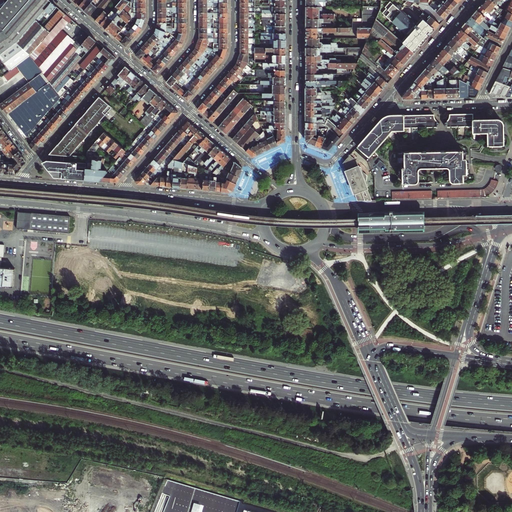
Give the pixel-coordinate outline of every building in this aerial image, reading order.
[(0,28),(2,30),(29,0),(8,0),(1,8),(0,8),(0,28)] [(17,42),(36,20),(51,2),(48,0),(29,0),(2,30),(0,32),(0,55),(17,43),(17,42)] [(84,0),(79,6),(82,8),(84,10),(93,0),(84,0)] [(93,0),(84,10),(87,13),(90,16),(95,10),(93,9),(99,3),(98,2),(99,0),(93,0)] [(103,0),(100,4),(95,10),(90,16),(93,18),(95,20),(103,12),(112,0),(103,0)] [(130,1),(126,0),(120,0),(107,16),(100,24),(103,27),(106,29),(130,1)] [(411,5),(415,2),(408,0),(405,3),(415,12),(418,9),(411,5)] [(425,10),(440,24),(442,22),(444,19),(434,10),(430,7),(429,6),(429,5),(428,0),(419,0),(420,3),(418,5),(420,6),(425,10)] [(450,13),(451,11),(441,1),(438,0),(435,0),(434,2),(448,15),(450,13)] [(453,9),(455,7),(446,0),(441,0),(441,1),(451,11),(453,9)] [(488,13),(495,19),(504,10),(500,8),(491,0),(485,0),(484,2),(480,6),(488,13)] [(115,37),(121,31),(124,27),(128,23),(131,20),(131,18),(131,13),(131,8),(131,2),(130,1),(106,29),(108,31),(112,35),(115,37)] [(51,2),(36,20),(41,25),(42,24),(39,21),(44,15),(47,18),(57,7),(54,5),(51,2)] [(433,32),(435,29),(422,17),(416,24),(390,2),(385,8),(386,9),(382,13),(404,32),(403,33),(407,36),(402,42),(414,53),(421,45),(433,32)] [(434,10),(444,19),(446,17),(448,15),(434,2),(430,7),(434,10)] [(488,22),(492,25),(495,19),(488,13),(480,6),(479,8),(477,10),(485,16),(486,15),(491,19),(488,22)] [(319,11),(319,7),(306,7),(306,11),(306,16),(306,18),(334,18),(335,18),(335,15),(324,15),(324,11),(319,11)] [(376,19),(381,7),(362,7),(363,28),(358,28),(358,38),(368,38),(369,35),(376,19)] [(422,17),(435,29),(438,26),(440,24),(425,10),(423,13),(421,11),(418,9),(415,12),(422,17)] [(60,10),(47,25),(53,29),(56,26),(66,14),(60,10)] [(484,18),(485,16),(477,10),(474,13),(471,16),(485,28),(488,31),(490,29),(492,25),(488,22),(484,18)] [(497,20),(500,22),(510,27),(511,24),(511,23),(511,13),(507,11),(506,13),(504,12),(505,10),(504,10),(495,19),(497,20)] [(103,12),(95,20),(98,22),(100,24),(107,16),(103,12)] [(66,14),(56,26),(61,31),(71,19),(66,14)] [(466,23),(472,29),(479,35),(485,28),(471,16),(468,20),(466,23)] [(146,18),(131,18),(131,20),(132,21),(142,29),(144,23),(146,18)] [(334,18),(306,18),(306,25),(306,28),(319,28),(319,22),(334,23),(334,18)] [(376,19),(369,35),(378,42),(385,48),(392,54),(399,46),(411,57),(413,55),(414,53),(402,42),(376,19)] [(492,25),(507,33),(509,30),(510,27),(500,22),(499,24),(496,23),(497,20),(495,19),(492,25)] [(36,49),(42,42),(48,35),(52,30),(53,29),(47,25),(45,28),(41,25),(36,20),(17,42),(17,43),(31,55),(36,49)] [(132,21),(129,25),(138,33),(140,31),(142,29),(132,21)] [(137,34),(138,33),(129,25),(128,23),(124,27),(135,37),(137,34)] [(172,33),(172,28),(166,28),(166,23),(158,23),(157,26),(156,28),(167,32),(171,33),(172,34),(172,33)] [(472,29),(466,23),(463,26),(461,29),(478,44),(479,45),(485,48),(487,49),(487,47),(489,45),(490,42),(484,39),(483,39),(479,35),(472,29)] [(506,36),(507,33),(492,25),(490,29),(496,32),(495,34),(504,39),(506,36)] [(70,43),(73,41),(61,31),(56,26),(53,29),(52,30),(54,32),(50,37),(48,35),(42,42),(47,45),(40,53),(36,49),(31,55),(30,55),(43,72),(44,74),(47,71),(54,77),(68,60),(61,54),(70,43)] [(124,27),(121,31),(124,34),(132,40),(133,38),(135,37),(124,27)] [(167,32),(156,28),(155,31),(154,33),(160,39),(163,41),(165,43),(168,39),(167,38),(165,39),(163,37),(165,34),(167,32)] [(323,33),(350,33),(350,28),(319,28),(306,28),(306,35),(306,38),(320,38),(323,38),(323,33)] [(430,47),(442,34),(436,29),(425,43),(430,47)] [(456,34),(465,43),(466,41),(467,39),(469,40),(473,44),(470,47),(471,47),(475,51),(479,45),(478,44),(461,29),(458,31),(456,34)] [(80,47),(90,35),(85,31),(75,43),(80,47)] [(122,37),(124,34),(121,31),(115,37),(118,40),(121,42),(124,39),(122,37)] [(495,34),(488,31),(483,39),(484,39),(490,42),(501,47),(503,43),(504,39),(495,34)] [(160,39),(154,33),(152,35),(151,37),(162,47),(165,43),(163,41),(162,43),(159,40),(160,39)] [(185,39),(187,33),(178,33),(176,39),(183,45),(185,39)] [(132,40),(124,34),(122,37),(124,39),(121,42),(124,45),(126,47),(132,40)] [(452,39),(460,46),(462,45),(468,50),(471,47),(470,47),(465,43),(456,34),(453,37),(452,39)] [(78,49),(68,60),(54,77),(50,81),(55,89),(66,75),(82,57),(79,54),(82,51),(81,50),(83,49),(85,50),(94,39),(92,37),(90,35),(80,47),(78,49)] [(181,46),(183,45),(176,39),(172,35),(171,35),(171,36),(168,39),(169,40),(173,43),(179,48),(181,46)] [(147,41),(153,46),(156,49),(158,50),(162,47),(151,37),(149,39),(147,41)] [(213,38),(199,38),(198,41),(197,43),(207,47),(207,41),(213,42),(213,38)] [(320,38),(306,38),(306,43),(306,47),(321,48),(338,48),(338,44),(324,44),(322,42),(320,42),(320,38)] [(96,41),(94,39),(85,50),(87,52),(96,41)] [(165,43),(176,52),(178,50),(179,48),(173,43),(171,44),(168,42),(169,40),(168,39),(165,43)] [(286,46),(286,39),(269,39),(269,45),(260,45),(260,48),(264,48),(286,48),(286,46)] [(447,44),(462,56),(464,58),(465,56),(464,56),(467,52),(460,46),(452,39),(449,41),(447,44)] [(144,45),(155,54),(156,53),(158,50),(156,49),(155,50),(152,48),(153,46),(147,41),(146,43),(144,45)] [(42,42),(36,49),(40,53),(47,45),(42,42)] [(391,80),(393,77),(376,62),(382,55),(366,42),(364,48),(360,56),(359,58),(372,69),(375,72),(388,83),(391,80)] [(499,50),(501,47),(490,42),(489,45),(487,47),(487,49),(488,49),(489,50),(497,54),(499,50)] [(17,43),(0,55),(0,77),(17,66),(30,55),(31,55),(17,43)] [(76,48),(70,43),(61,54),(68,60),(78,49),(77,48),(77,49),(76,48)] [(165,43),(162,47),(172,56),(174,54),(176,52),(165,43)] [(207,47),(197,43),(196,46),(195,49),(206,58),(207,57),(209,55),(209,54),(213,50),(213,49),(207,47)] [(445,46),(443,48),(457,60),(458,61),(462,56),(447,44),(445,46)] [(142,47),(141,49),(149,55),(152,58),(155,54),(144,45),(142,47)] [(488,49),(487,49),(485,48),(479,45),(475,51),(482,54),(494,60),(496,56),(497,54),(489,50),(488,49)] [(408,60),(411,57),(399,46),(392,54),(404,65),(408,60)] [(97,56),(101,51),(97,47),(80,66),(84,70),(85,70),(86,68),(90,64),(91,62),(93,60),(97,56)] [(158,50),(169,60),(171,58),(172,56),(162,47),(158,50)] [(109,59),(112,55),(109,52),(104,48),(101,51),(97,56),(99,58),(101,60),(105,56),(109,59)] [(228,48),(220,48),(218,52),(217,55),(224,60),(226,54),(228,48)] [(255,63),(286,63),(286,61),(286,54),(264,54),(264,48),(260,48),(255,48),(255,49),(255,54),(255,58),(255,63)] [(348,50),(348,55),(360,56),(364,48),(338,48),(321,48),(320,52),(332,52),(332,51),(343,51),(343,50),(348,50)] [(387,59),(399,70),(401,68),(404,65),(392,54),(385,48),(382,50),(385,53),(384,54),(387,56),(388,55),(389,57),(387,59)] [(439,53),(447,61),(453,65),(457,60),(443,48),(441,51),(439,53)] [(149,55),(141,49),(136,55),(138,57),(140,59),(144,56),(146,58),(149,55)] [(192,53),(198,58),(200,60),(203,62),(204,61),(205,59),(206,58),(195,49),(194,51),(192,53)] [(511,49),(502,67),(503,68),(511,70),(511,49)] [(159,58),(166,64),(168,62),(169,60),(158,50),(156,53),(160,57),(159,58)] [(209,54),(220,64),(222,62),(224,60),(217,55),(215,53),(214,52),(213,50),(209,54)] [(190,55),(189,56),(195,62),(198,65),(199,66),(201,63),(203,62),(200,60),(199,61),(197,60),(198,58),(192,53),(190,55)] [(447,61),(439,53),(437,56),(435,58),(443,66),(448,70),(450,67),(446,64),(445,64),(447,61)] [(152,58),(155,61),(163,67),(164,66),(166,64),(159,58),(155,54),(152,58)] [(219,65),(220,64),(209,54),(209,55),(207,57),(206,58),(208,59),(211,62),(217,68),(219,65)] [(248,58),(248,54),(240,54),(239,56),(238,59),(249,63),(255,65),(255,63),(255,58),(252,58),(248,58)] [(473,65),(488,72),(493,63),(494,60),(482,54),(478,61),(470,57),(467,61),(467,62),(473,65)] [(30,55),(17,66),(29,82),(43,72),(30,55)] [(105,56),(101,60),(109,66),(113,62),(116,58),(112,55),(109,59),(105,56)] [(146,64),(152,58),(149,55),(146,58),(144,56),(140,59),(144,62),(146,64)] [(396,74),(399,70),(387,59),(382,55),(376,62),(393,77),(396,74)] [(185,60),(194,67),(196,70),(199,66),(198,65),(197,67),(193,64),(195,62),(189,56),(187,58),(185,60)] [(96,62),(106,70),(107,68),(109,66),(101,60),(99,58),(96,62)] [(152,58),(146,64),(150,67),(152,70),(155,66),(153,63),(155,61),(152,58)] [(207,66),(214,71),(215,69),(217,68),(211,62),(210,63),(206,61),(208,59),(206,58),(205,59),(204,61),(203,62),(204,63),(207,66)] [(443,66),(435,58),(433,61),(430,64),(441,73),(443,75),(446,72),(441,68),(443,66)] [(236,64),(243,70),(247,74),(249,72),(251,70),(251,69),(247,65),(249,63),(238,59),(237,62),(236,64)] [(95,65),(93,67),(102,74),(104,72),(106,70),(96,62),(93,60),(91,62),(95,65)] [(196,70),(194,67),(185,60),(184,62),(182,64),(187,69),(193,73),(194,72),(196,70)] [(155,66),(152,70),(155,72),(157,74),(163,67),(155,61),(153,63),(155,66)] [(201,63),(199,66),(210,75),(212,73),(214,71),(207,66),(206,67),(203,65),(204,63),(203,62),(201,63)] [(325,63),(306,63),(306,69),(306,74),(317,74),(317,69),(325,69),(325,65),(325,63)] [(357,63),(337,63),(328,63),(328,65),(328,69),(337,69),(337,74),(351,74),(353,71),(354,69),(356,65),(357,63)] [(102,74),(93,67),(90,64),(86,68),(90,71),(99,78),(101,76),(102,74)] [(193,73),(187,69),(182,64),(180,66),(179,68),(187,76),(189,77),(193,73)] [(241,72),(243,70),(236,64),(235,66),(233,68),(239,74),(241,75),(243,73),(241,72)] [(428,66),(426,68),(437,77),(440,80),(444,79),(446,78),(443,75),(441,73),(430,64),(428,66)] [(487,74),(488,72),(473,65),(473,67),(474,67),(473,69),(474,69),(473,72),(485,78),(487,74)] [(199,72),(207,79),(209,77),(210,75),(199,66),(196,70),(197,71),(199,72)] [(453,74),(455,74),(459,72),(460,71),(458,70),(454,66),(453,66),(449,71),(453,74)] [(117,76),(119,77),(117,80),(115,79),(113,81),(116,84),(116,85),(118,87),(121,83),(131,71),(129,69),(126,67),(117,76)] [(184,80),(187,76),(179,68),(177,70),(175,72),(184,80)] [(239,74),(233,68),(231,70),(230,72),(236,77),(239,74)] [(437,77),(426,68),(424,70),(422,72),(433,82),(434,83),(437,82),(440,80),(437,77)] [(511,86),(511,85),(511,70),(503,68),(499,75),(495,81),(511,86)] [(50,81),(54,77),(47,71),(44,74),(50,81)] [(87,72),(85,74),(95,82),(97,80),(99,78),(90,71),(88,73),(87,72)] [(131,71),(121,83),(121,86),(124,89),(125,88),(126,87),(129,83),(136,75),(133,73),(131,71)] [(43,72),(29,82),(36,92),(6,114),(17,128),(25,138),(27,135),(29,133),(30,133),(31,132),(34,128),(38,123),(41,119),(45,116),(47,113),(48,112),(51,108),(55,104),(59,100),(60,98),(61,97),(57,92),(55,89),(50,81),(44,74),(43,72)] [(95,82),(85,74),(83,72),(81,74),(85,77),(83,79),(92,86),(94,84),(95,82)] [(174,74),(172,76),(180,83),(182,85),(183,85),(186,81),(184,80),(175,72),(174,74)] [(205,81),(207,79),(199,72),(196,76),(197,77),(204,83),(205,81)] [(236,77),(230,72),(228,74),(226,76),(233,81),(236,77)] [(386,86),(388,83),(375,72),(373,75),(369,72),(367,74),(371,79),(383,89),(386,86)] [(425,84),(427,85),(428,86),(430,85),(429,85),(431,83),(431,84),(433,82),(422,72),(420,75),(418,77),(425,84)] [(469,75),(468,77),(482,84),(484,80),(485,78),(473,72),(470,76),(469,75)] [(204,83),(197,77),(196,79),(193,76),(194,74),(193,73),(189,77),(190,78),(192,79),(200,87),(202,85),(204,83)] [(57,92),(61,97),(62,96),(65,92),(66,91),(62,88),(65,85),(68,88),(74,82),(66,75),(55,89),(57,92)] [(129,93),(131,91),(141,80),(139,78),(136,75),(129,83),(126,87),(128,89),(128,90),(127,91),(129,93)] [(482,84),(468,77),(465,75),(462,81),(479,90),(481,86),(482,84)] [(90,88),(92,86),(83,79),(79,76),(76,80),(78,82),(88,90),(90,88)] [(169,85),(171,86),(175,82),(178,85),(180,83),(172,76),(166,82),(169,85)] [(233,81),(226,76),(225,78),(223,80),(229,85),(234,89),(237,85),(236,84),(235,83),(233,81)] [(381,91),(383,89),(371,79),(369,81),(363,76),(361,79),(378,94),(381,91)] [(198,89),(200,87),(192,79),(189,77),(186,81),(197,91),(198,89)] [(416,80),(414,82),(421,89),(424,88),(423,86),(425,84),(418,77),(416,80)] [(376,97),(378,94),(361,79),(361,78),(358,81),(364,86),(362,89),(374,99),(376,97)] [(134,96),(145,84),(143,82),(141,80),(131,91),(129,93),(131,94),(131,93),(134,96)] [(228,90),(231,93),(232,92),(231,91),(231,90),(228,87),(229,85),(223,80),(221,82),(220,83),(228,90)] [(476,97),(479,90),(462,81),(459,80),(460,98),(467,98),(476,97)] [(185,87),(186,87),(193,94),(195,92),(197,91),(186,81),(183,85),(184,86),(185,87)] [(507,97),(511,86),(495,81),(492,87),(489,93),(493,97),(507,97)] [(36,92),(29,82),(0,103),(0,105),(1,107),(4,111),(6,114),(36,92)] [(78,83),(76,87),(85,95),(87,92),(88,90),(78,82),(77,82),(78,83)] [(175,82),(171,86),(174,89),(177,91),(182,85),(180,83),(178,85),(175,82)] [(417,99),(422,99),(421,89),(414,82),(412,84),(409,88),(417,94),(417,99)] [(225,94),(228,90),(220,83),(218,86),(216,87),(225,94)] [(109,85),(106,89),(111,94),(116,89),(110,84),(109,85)] [(143,97),(150,88),(148,86),(145,84),(134,96),(132,100),(133,101),(136,103),(138,101),(139,102),(140,100),(141,99),(143,97)] [(286,91),(286,84),(253,84),(250,84),(250,93),(263,93),(286,93),(286,91)] [(180,94),(183,96),(186,93),(183,90),(186,87),(185,87),(184,86),(183,85),(182,85),(177,91),(180,94)] [(71,90),(73,91),(81,98),(83,97),(85,95),(76,87),(74,86),(71,90)] [(186,93),(183,96),(186,99),(188,101),(193,94),(186,87),(183,90),(186,93)] [(219,96),(221,98),(223,100),(224,101),(227,97),(225,94),(216,87),(215,89),(213,91),(219,96)] [(143,97),(149,103),(150,102),(153,105),(150,106),(146,112),(147,114),(141,121),(147,126),(150,122),(154,118),(156,116),(151,112),(163,99),(158,95),(153,90),(150,88),(143,97)] [(372,101),(374,99),(362,89),(361,88),(356,93),(369,104),(372,101)] [(403,99),(417,99),(417,94),(409,88),(405,92),(402,96),(403,99)] [(65,92),(68,94),(78,103),(80,101),(81,98),(73,91),(71,93),(67,90),(66,91),(65,92)] [(218,98),(219,96),(213,91),(211,93),(210,95),(221,104),(223,102),(222,101),(220,99),(218,98)] [(354,100),(365,109),(367,107),(369,104),(356,93),(354,95),(356,97),(354,100)] [(65,98),(74,106),(76,104),(78,103),(68,94),(65,98)] [(121,102),(125,98),(120,94),(116,98),(121,102)] [(216,107),(217,108),(220,106),(221,104),(210,95),(208,97),(206,99),(214,105),(216,107)] [(363,112),(365,109),(354,100),(352,98),(349,95),(344,100),(346,102),(360,114),(363,112)] [(97,100),(51,152),(75,155),(107,117),(112,122),(120,113),(108,102),(103,98),(100,96),(97,100)] [(64,101),(62,103),(71,111),(73,108),(74,106),(65,98),(62,96),(61,97),(60,98),(64,101)] [(165,101),(163,99),(151,112),(156,116),(157,115),(161,111),(167,103),(165,101)] [(204,101),(203,103),(210,109),(214,105),(206,99),(204,101)] [(71,111),(62,103),(59,100),(55,104),(58,106),(67,115),(69,113),(71,111)] [(342,107),(356,119),(358,117),(360,114),(346,102),(342,106),(342,107)] [(163,112),(164,113),(168,108),(172,112),(175,109),(171,106),(167,103),(161,111),(163,112)] [(200,111),(203,113),(206,110),(209,113),(211,110),(210,109),(203,103),(197,109),(200,111)] [(66,117),(67,115),(58,106),(55,104),(51,108),(54,110),(64,119),(66,117)] [(342,107),(341,109),(345,113),(347,113),(344,116),(352,124),(354,121),(356,119),(342,107)] [(164,113),(172,120),(175,116),(178,112),(175,109),(172,112),(168,108),(164,113)] [(64,119),(54,110),(51,114),(61,122),(62,121),(64,119)] [(206,116),(208,119),(212,114),(214,112),(211,110),(209,113),(206,110),(203,113),(206,116)] [(212,114),(217,118),(219,115),(220,113),(216,110),(214,112),(212,114)] [(48,119),(50,121),(57,126),(59,125),(61,122),(51,114),(48,112),(47,113),(49,115),(48,116),(49,117),(48,119)] [(163,112),(159,116),(162,119),(168,124),(170,122),(172,120),(164,113),(163,112)] [(208,119),(213,122),(214,120),(217,118),(212,114),(208,119)] [(404,126),(435,126),(435,127),(436,127),(437,127),(438,127),(438,126),(440,126),(440,122),(439,121),(438,121),(437,121),(436,120),(435,119),(434,118),(434,117),(434,116),(433,114),(427,114),(421,115),(413,115),(406,115),(404,115),(404,114),(399,114),(392,114),(389,115),(386,116),(383,117),(381,119),(372,129),(368,134),(364,139),(360,144),(358,146),(370,156),(393,129),(404,129),(404,126)] [(451,114),(450,115),(450,116),(450,117),(450,118),(449,119),(449,120),(448,120),(447,121),(445,122),(445,126),(446,126),(447,127),(448,127),(449,127),(449,126),(450,126),(473,125),(473,131),(487,131),(487,145),(489,145),(489,148),(502,147),(502,144),(503,144),(503,141),(503,134),(503,128),(503,125),(503,122),(502,120),(501,119),(499,119),(497,118),(496,118),(486,118),(479,119),(472,119),(472,114),(470,114),(463,114),(455,114),(451,114)] [(336,118),(348,129),(350,126),(352,124),(344,116),(342,115),(340,117),(338,115),(336,117),(336,118)] [(168,124),(162,119),(159,116),(156,120),(159,123),(165,128),(167,126),(168,124)] [(150,122),(161,132),(163,130),(165,128),(159,123),(156,120),(154,118),(150,122)] [(334,124),(344,133),(346,131),(348,129),(336,118),(334,121),(335,122),(334,124)] [(54,130),(47,125),(45,123),(44,122),(43,121),(41,119),(38,123),(41,127),(50,134),(52,132),(54,130)] [(342,135),(344,133),(334,124),(328,119),(325,124),(325,125),(329,128),(340,138),(342,135)] [(187,133),(188,134),(192,130),(189,127),(191,124),(188,120),(184,125),(181,128),(187,133)] [(47,125),(54,130),(55,129),(57,126),(50,121),(47,125)] [(147,126),(158,136),(160,134),(161,132),(150,122),(147,126)] [(258,126),(254,123),(251,127),(247,130),(244,134),(240,138),(236,143),(242,147),(246,151),(252,144),(254,142),(256,140),(258,137),(260,136),(260,135),(254,130),(258,126)] [(192,130),(188,134),(192,137),(198,130),(195,127),(191,124),(189,127),(192,130)] [(156,138),(158,136),(147,126),(144,130),(145,131),(148,134),(155,140),(156,138)] [(229,131),(230,129),(226,126),(222,131),(226,134),(229,131)] [(50,134),(41,127),(39,130),(38,129),(37,130),(47,138),(48,136),(50,134)] [(31,132),(33,134),(43,143),(45,140),(47,138),(37,130),(34,128),(31,132)] [(178,132),(184,137),(187,141),(188,141),(189,140),(192,137),(188,134),(187,133),(181,128),(179,130),(178,132)] [(328,129),(321,148),(329,151),(336,143),(340,138),(329,128),(328,129)] [(263,132),(272,148),(275,147),(278,145),(270,129),(268,129),(262,129),(262,130),(263,132)] [(285,136),(285,129),(277,129),(277,130),(272,130),(272,129),(270,129),(278,145),(282,143),(285,142),(285,136)] [(321,130),(319,135),(315,146),(318,147),(321,148),(328,129),(321,129),(321,130)] [(153,142),(155,140),(148,134),(145,131),(144,130),(140,134),(143,137),(144,136),(146,138),(145,138),(151,143),(153,142)] [(198,138),(199,139),(203,134),(201,132),(198,130),(192,137),(189,140),(193,144),(198,138)] [(43,143),(33,134),(31,132),(30,133),(29,133),(27,135),(40,146),(41,144),(43,143)] [(187,141),(184,137),(178,132),(176,134),(174,136),(185,145),(188,142),(188,141),(187,141)] [(269,149),(272,148),(263,132),(261,134),(260,135),(260,136),(261,138),(267,150),(269,149)] [(5,133),(0,136),(0,143),(8,138),(7,135),(5,133)] [(99,143),(100,144),(108,135),(105,133),(98,141),(99,142),(98,143),(99,143)] [(137,138),(148,147),(150,145),(151,143),(145,138),(143,137),(140,134),(137,138)] [(27,135),(25,138),(35,152),(37,149),(40,146),(27,135)] [(112,139),(108,135),(100,144),(102,146),(102,147),(104,148),(112,139)] [(315,146),(319,135),(316,135),(305,135),(305,136),(305,140),(307,143),(315,146)] [(184,146),(185,145),(174,136),(172,138),(171,140),(181,149),(184,146)] [(198,152),(199,151),(200,149),(202,151),(211,140),(208,138),(206,137),(202,142),(200,143),(194,151),(198,154),(200,153),(198,152)] [(265,152),(267,150),(261,138),(259,139),(258,137),(256,140),(258,144),(262,153),(265,152)] [(8,138),(0,143),(0,147),(1,150),(12,142),(10,140),(8,138)] [(134,142),(144,151),(146,149),(148,147),(137,138),(136,140),(134,142)] [(115,142),(112,139),(104,148),(105,149),(107,151),(115,142)] [(180,151),(181,149),(171,140),(169,142),(167,144),(174,149),(175,147),(180,151)] [(213,143),(211,140),(202,151),(201,152),(202,153),(196,160),(200,163),(206,157),(216,145),(213,143)] [(194,151),(200,143),(198,141),(191,149),(194,151)] [(12,142),(1,150),(5,155),(7,153),(15,147),(14,144),(12,142)] [(114,149),(114,150),(119,145),(115,142),(107,151),(109,153),(113,148),(114,149)] [(143,153),(144,151),(134,142),(130,146),(141,155),(143,153)] [(192,145),(188,142),(185,145),(184,146),(188,150),(192,145)] [(252,144),(257,155),(260,154),(262,153),(258,144),(256,145),(254,142),(252,144)] [(99,148),(98,147),(95,144),(89,150),(94,155),(100,148),(99,148)] [(164,148),(170,153),(171,152),(173,153),(176,156),(177,154),(178,153),(174,149),(167,144),(166,146),(164,148)] [(246,151),(253,157),(255,156),(257,155),(252,144),(246,151)] [(119,145),(114,150),(115,150),(116,151),(112,155),(114,157),(122,148),(119,145)] [(216,145),(206,157),(208,159),(204,163),(207,166),(210,163),(221,149),(218,147),(216,145)] [(127,150),(138,159),(140,157),(141,155),(130,146),(127,150)] [(9,158),(11,157),(19,151),(17,149),(15,147),(7,153),(10,156),(8,157),(9,158)] [(122,148),(114,157),(116,158),(118,160),(120,157),(124,153),(126,151),(123,149),(122,148)] [(172,155),(170,153),(164,148),(162,150),(161,152),(171,161),(173,159),(175,157),(172,155)] [(182,158),(186,153),(181,149),(180,151),(178,153),(177,154),(182,158)] [(216,166),(226,154),(223,151),(221,149),(210,163),(212,165),(209,167),(210,168),(207,172),(209,173),(216,166)] [(124,153),(134,163),(136,161),(138,159),(127,150),(126,151),(124,153)] [(419,181),(419,180),(419,170),(420,168),(421,167),(448,167),(449,168),(450,169),(451,179),(451,180),(451,181),(452,181),(452,182),(453,182),(454,182),(458,182),(464,182),(464,180),(467,180),(467,170),(470,169),(470,163),(467,163),(466,153),(463,153),(463,150),(438,151),(428,151),(405,152),(405,167),(404,167),(404,183),(407,184),(410,183),(416,183),(417,183),(418,182),(419,181)] [(19,151),(11,157),(15,162),(15,161),(22,167),(26,162),(22,156),(19,151)] [(157,156),(163,161),(164,160),(168,162),(167,164),(168,165),(171,161),(161,152),(159,154),(157,156)] [(86,164),(85,180),(87,180),(95,181),(98,181),(98,180),(110,167),(110,166),(109,167),(106,164),(104,164),(104,160),(103,160),(92,159),(93,153),(87,153),(86,160),(86,164)] [(133,165),(134,163),(124,153),(120,157),(131,167),(133,165)] [(228,156),(226,154),(216,166),(218,168),(212,174),(216,175),(218,172),(221,169),(231,158),(228,156)] [(357,160),(350,155),(343,163),(347,175),(355,194),(357,201),(373,200),(368,187),(369,186),(367,180),(368,175),(364,172),(361,166),(360,167),(357,160)] [(154,160),(164,169),(167,165),(168,165),(167,164),(163,161),(157,156),(156,157),(154,160)] [(118,160),(116,162),(127,171),(129,169),(131,167),(120,157),(118,160)] [(184,163),(188,165),(193,167),(196,164),(195,162),(189,157),(184,163)] [(221,169),(227,172),(239,177),(241,173),(242,170),(242,168),(239,165),(231,158),(221,169)] [(175,159),(174,168),(174,171),(182,171),(182,167),(182,162),(179,161),(175,159)] [(150,163),(161,173),(161,172),(164,169),(154,160),(152,161),(150,163)] [(9,163),(8,173),(13,174),(15,174),(22,167),(15,161),(15,162),(14,163),(9,163)] [(65,179),(85,180),(86,164),(50,162),(42,162),(49,171),(54,178),(65,179)] [(127,171),(116,162),(115,163),(117,164),(116,164),(119,167),(117,170),(124,175),(125,173),(127,171)] [(147,167),(155,174),(158,177),(161,173),(150,163),(149,165),(147,167)] [(122,177),(124,175),(117,170),(113,166),(110,170),(112,171),(113,173),(120,179),(122,177)] [(144,171),(152,178),(154,176),(157,178),(158,177),(155,174),(147,167),(145,169),(144,171)] [(100,181),(106,182),(110,182),(110,178),(110,171),(110,170),(100,181)] [(170,187),(173,187),(174,174),(172,174),(172,171),(167,170),(167,171),(166,177),(166,187),(170,187)] [(140,175),(147,180),(148,179),(151,182),(152,181),(153,182),(154,181),(152,178),(144,171),(142,173),(140,175)] [(154,181),(153,182),(151,184),(150,185),(155,186),(160,186),(161,172),(161,173),(158,177),(157,178),(155,179),(154,181)] [(239,177),(227,172),(226,174),(225,173),(224,175),(218,172),(216,175),(217,176),(218,177),(223,178),(237,184),(238,180),(239,177)] [(120,179),(113,173),(113,177),(112,177),(112,178),(110,178),(110,182),(115,182),(117,182),(120,179)] [(176,188),(180,188),(181,174),(178,174),(174,174),(173,187),(176,188)] [(203,190),(204,174),(200,174),(200,179),(196,178),(195,189),(199,190),(203,190)] [(148,182),(147,180),(140,175),(138,177),(135,181),(137,184),(146,185),(148,182)] [(195,189),(196,178),(187,177),(186,189),(191,189),(195,189)] [(237,184),(223,178),(222,192),(231,193),(232,192),(234,191),(237,184)] [(486,188),(486,189),(485,189),(484,189),(483,189),(439,191),(439,199),(490,197),(490,196),(490,195),(490,194),(491,194),(492,193),(496,188),(499,183),(499,181),(493,179),(491,183),(490,184),(489,186),(488,187),(486,188)] [(393,192),(393,200),(433,199),(433,191),(393,192)] [(70,216),(19,212),(17,229),(32,230),(57,232),(69,233),(70,216)] [(424,228),(423,214),(400,214),(400,212),(388,212),(384,212),(382,215),(372,215),(372,216),(367,222),(365,222),(365,228),(364,228),(364,229),(365,229),(366,229),(366,228),(367,228),(372,232),(388,232),(399,232),(399,230),(405,230),(405,229),(424,228)] [(215,248),(104,235),(98,284),(209,297),(215,248)] [(0,286),(13,287),(15,269),(13,268),(1,267),(0,274),(0,286)] [(236,511),(240,501),(168,480),(162,493),(166,494),(170,496),(163,511),(236,511)]
